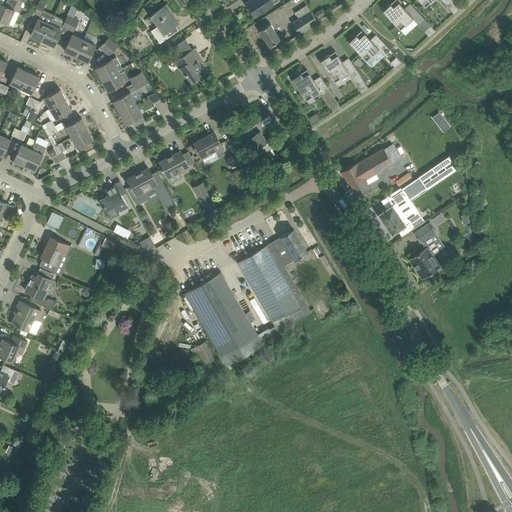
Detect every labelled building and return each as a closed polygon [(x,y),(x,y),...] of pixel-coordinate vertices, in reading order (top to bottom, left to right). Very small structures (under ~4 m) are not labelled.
[(271,0),(250,0),(246,3),(255,16),(274,4),(271,0)] [(400,29),(412,18),(419,25),(425,20),(410,3),(405,8),(397,0),(393,0),(383,10),(400,29)] [(19,11),(21,6),(10,1),(7,6),(0,2),(0,19),(8,23),(14,9),(19,11)] [(454,13),(460,7),(455,2),(449,8),(454,13)] [(152,3),(146,7),(149,13),(155,8),(152,3)] [(299,19),(293,22),(289,24),(291,28),(295,25),(300,33),(318,22),(307,4),(295,12),(299,19)] [(151,30),(154,33),(160,42),(170,35),(179,30),(175,25),(177,23),(165,5),(151,15),(158,25),(151,30)] [(42,40),(54,15),(37,7),(27,27),(32,30),(30,34),(42,40)] [(22,14),(25,20),(32,17),(29,11),(22,14)] [(63,26),(68,29),(73,17),(68,15),(68,14),(65,20),(54,15),(42,40),(54,45),(63,26)] [(73,17),(68,29),(74,32),(79,20),(73,17)] [(260,29),(269,45),(280,39),(271,22),(260,29)] [(429,36),(435,30),(430,25),(424,31),(429,36)] [(385,44),(376,34),(370,39),(362,29),(349,41),(366,61),(385,44)] [(84,39),(72,34),(64,50),(76,56),(84,39)] [(104,52),(113,41),(109,37),(98,47),(104,52)] [(84,39),(76,56),(88,61),(95,45),(84,39)] [(113,41),(104,52),(107,56),(117,45),(113,41)] [(192,82),(207,72),(200,62),(203,60),(194,48),(177,60),(182,66),(181,67),(186,75),(187,74),(192,82)] [(360,75),(349,57),(342,61),(335,50),(329,54),(320,60),(334,82),(349,73),(353,79),(360,75)] [(96,67),(102,79),(122,67),(116,56),(105,62),(96,67)] [(390,62),(395,67),(401,61),(396,56),(390,62)] [(358,57),(353,62),(357,66),(362,61),(358,57)] [(21,88),(29,71),(17,66),(10,82),(21,88)] [(124,82),(118,70),(122,68),(122,67),(102,79),(108,90),(124,82)] [(332,94),(320,76),(314,80),(307,69),(292,78),(306,100),(320,91),(325,98),(332,94)] [(40,76),(29,71),(21,88),(32,93),(40,76)] [(129,78),(132,83),(145,76),(142,71),(129,78)] [(132,83),(135,89),(148,83),(145,76),(132,83)] [(369,88),(365,83),(358,87),(362,93),(369,88)] [(9,87),(3,84),(0,90),(4,93),(5,94),(9,87)] [(49,108),(66,99),(60,88),(44,97),(49,108)] [(114,100),(120,112),(136,103),(130,92),(114,100)] [(156,93),(151,96),(157,107),(162,104),(156,93)] [(26,103),(27,104),(25,108),(30,110),(32,106),(35,99),(29,96),(26,103)] [(35,99),(32,106),(38,109),(41,102),(35,99)] [(72,110),(66,99),(49,108),(55,119),(72,110)] [(330,105),(333,111),(340,107),(337,101),(330,105)] [(134,126),(145,120),(136,103),(120,112),(126,123),(131,120),(134,126)] [(71,136),(87,128),(81,117),(66,126),(71,136)] [(27,119),(24,125),(30,127),(32,122),(27,119)] [(45,131),(55,125),(52,120),(42,125),(45,131)] [(58,131),(55,125),(45,131),(48,137),(52,134),(58,131)] [(17,138),(21,130),(15,127),(11,135),(17,138)] [(87,128),(71,136),(77,147),(93,139),(87,128)] [(27,133),(21,130),(17,138),(23,140),(27,133)] [(256,151),(268,142),(260,131),(248,139),(256,151)] [(223,148),(219,141),(215,132),(193,143),(195,145),(194,146),(195,148),(196,148),(201,158),(215,150),(216,152),(223,148)] [(11,139),(0,133),(0,153),(3,155),(11,139)] [(49,139),(54,146),(57,144),(52,134),(48,137),(49,139)] [(455,148),(462,144),(456,134),(449,138),(455,148)] [(32,148),(24,165),(36,170),(46,147),(35,142),(32,148)] [(69,156),(61,142),(57,144),(54,146),(57,154),(61,161),(69,156)] [(392,142),(351,166),(342,171),(353,189),(367,181),(366,179),(387,167),(389,171),(394,167),(392,164),(401,159),(392,142)] [(24,165),(32,148),(21,143),(13,160),(24,165)] [(190,167),(185,159),(180,150),(159,161),(162,167),(161,168),(162,170),(163,169),(168,177),(178,171),(179,173),(190,167)] [(448,156),(454,163),(460,159),(455,151),(448,156)] [(61,161),(57,154),(52,157),(56,164),(61,161)] [(140,202),(158,192),(160,195),(167,191),(161,180),(156,182),(148,167),(127,179),(130,184),(129,185),(130,187),(131,186),(136,195),(140,202)] [(240,168),(230,173),(235,181),(244,176),(240,168)] [(395,182),(399,187),(403,185),(413,178),(409,172),(395,182)] [(100,199),(107,211),(111,219),(119,214),(118,211),(128,206),(115,182),(114,182),(115,185),(106,190),(108,195),(100,199)] [(203,182),(193,187),(202,206),(213,200),(203,182)] [(0,220),(4,222),(4,223),(5,223),(13,205),(12,205),(5,202),(5,201),(4,202),(0,199),(0,220)] [(18,209),(23,207),(24,207),(21,199),(15,201),(18,209)] [(392,204),(386,208),(378,214),(392,234),(406,225),(401,218),(404,215),(400,209),(397,211),(392,204)] [(436,224),(444,219),(440,213),(432,218),(436,224)] [(421,214),(409,222),(413,228),(425,220),(421,214)] [(436,230),(430,222),(414,232),(424,248),(409,258),(422,278),(440,266),(432,254),(439,250),(429,235),(436,230)] [(115,230),(128,236),(131,230),(118,223),(115,230)] [(271,242),(277,253),(284,265),(294,259),(307,252),(293,228),(281,236),(271,242)] [(53,271),(56,264),(61,253),(65,255),(66,254),(67,255),(72,246),(51,236),(41,257),(43,258),(40,265),(53,271)] [(116,241),(106,236),(104,240),(102,245),(112,250),(115,245),(117,242),(116,241)] [(139,242),(142,246),(148,249),(155,245),(150,236),(139,242)] [(243,270),(272,321),(275,325),(270,328),(269,327),(257,334),(226,280),(221,271),(185,292),(190,301),(221,355),(222,355),(227,364),(268,341),(280,334),(278,330),(302,316),(311,311),(284,265),(277,253),(271,242),(238,261),(243,270)] [(309,251),(314,259),(324,253),(320,245),(309,251)] [(104,269),(105,260),(97,258),(96,268),(104,269)] [(33,274),(30,280),(27,285),(25,290),(32,293),(30,299),(31,299),(53,309),(56,301),(49,298),(46,299),(45,298),(42,297),(47,286),(50,287),(51,287),(54,280),(53,280),(38,273),(37,276),(33,274)] [(327,292),(332,297),(336,293),(330,288),(327,292)] [(12,322),(21,326),(29,330),(33,320),(37,321),(42,311),(29,305),(20,301),(16,308),(18,309),(12,322)] [(3,337),(0,343),(0,355),(12,361),(17,351),(22,353),(28,341),(17,336),(13,342),(3,337)] [(63,339),(58,350),(64,353),(69,342),(63,339)] [(206,343),(192,351),(200,366),(206,363),(209,370),(214,368),(210,361),(214,359),(206,343)] [(61,354),(57,365),(59,366),(65,353),(56,350),(55,352),(61,354)] [(0,390),(3,384),(5,385),(7,381),(13,384),(19,371),(4,364),(0,371),(0,390)] [(42,382),(38,391),(45,394),(49,386),(42,382)] [(24,415),(23,423),(24,423),(28,424),(30,424),(32,417),(24,415)] [(10,444),(7,451),(15,455),(18,448),(10,444)]
